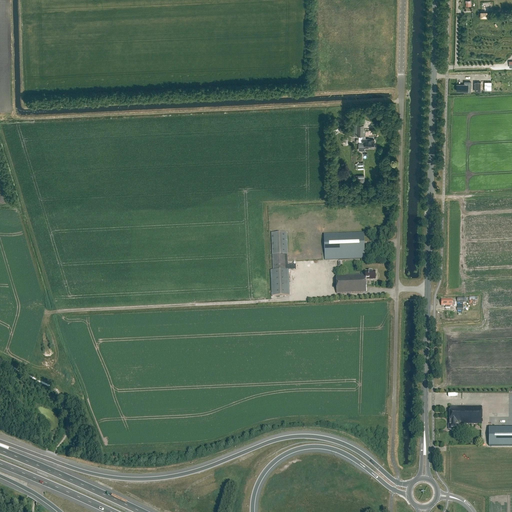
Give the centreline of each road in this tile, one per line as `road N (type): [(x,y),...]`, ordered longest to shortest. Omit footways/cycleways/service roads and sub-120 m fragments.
road 1 (motorway): [(411,484),(326,438),(282,438),(187,473),(140,479),(77,470),(0,441)]
road 2 (secondary): [(427,289),(435,0)]
road 3 (unclassified): [(396,288),(402,0)]
road 4 (motorway): [(252,511),(270,464),(312,446),(341,452),(408,496)]
road 5 (motorway): [(140,511),(0,450)]
road 6 (unclassified): [(393,422),(396,288)]
road 7 (secondary): [(424,423),(427,289)]
road 8 (motorway): [(0,463),(111,511)]
